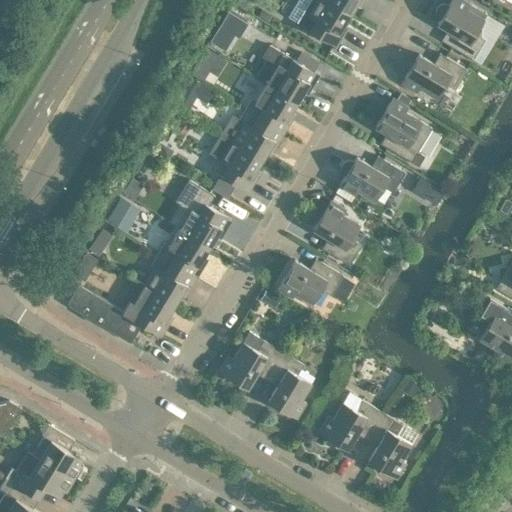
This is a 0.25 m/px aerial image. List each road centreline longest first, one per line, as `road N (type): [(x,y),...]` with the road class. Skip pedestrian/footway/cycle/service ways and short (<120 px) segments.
road 1 (residential): [(159,399),(411,0)]
road 2 (secondary): [(0,234),(139,0)]
road 3 (residential): [(347,511),(159,399)]
road 4 (secondary): [(101,0),(0,175)]
road 5 (residential): [(159,399),(0,301)]
road 6 (residential): [(0,357),(132,433)]
road 7 (residential): [(132,433),(260,511)]
